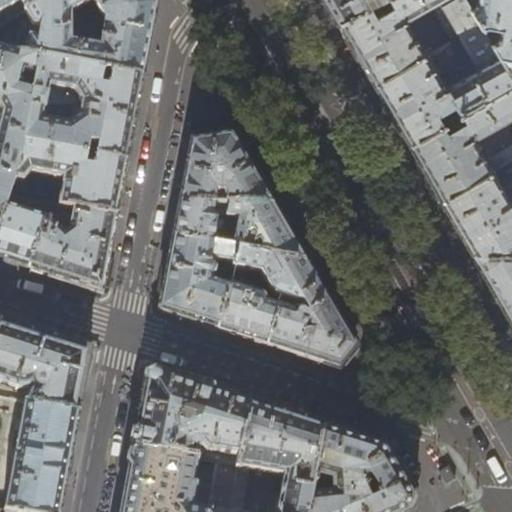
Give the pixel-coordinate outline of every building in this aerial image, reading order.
[(0,0),(0,13),(14,5),(17,10),(23,7),(25,12),(45,0),(0,0)] [(32,28),(40,29),(38,36),(29,34),(24,57),(38,59),(141,78),(148,42),(155,6),(151,0),(45,0),(25,12),(24,13),(32,28)] [(325,0),(339,23),(379,0),(325,0)] [(471,11),(464,0),(379,0),(339,23),(348,39),(374,84),(425,54),(405,20),(432,4),(452,38),(478,23),(471,11)] [(511,0),(477,0),(476,8),(471,11),(478,23),(482,30),(486,27),(499,30),(497,41),(491,45),(498,58),(511,60),(511,0)] [(491,45),(482,30),(478,23),(452,38),(425,54),(374,84),(388,108),(409,144),(511,84),(511,81),(498,58),(491,45)] [(0,222),(5,207),(8,197),(13,180),(17,169),(22,144),(32,93),(18,89),(23,73),(35,76),(38,59),(24,57),(16,55),(16,54),(0,49),(0,222)] [(511,60),(498,58),(511,81),(511,60)] [(135,114),(141,78),(38,59),(35,76),(32,93),(22,144),(125,163),(135,114)] [(511,84),(409,144),(422,166),(441,199),(492,169),(511,157),(511,144),(493,155),(484,157),(474,139),(511,116),(511,84)] [(185,172),(179,204),(213,205),(216,191),(227,191),(227,205),(228,205),(271,206),(247,163),(230,135),(191,142),(185,172)] [(121,189),(125,163),(22,144),(17,169),(13,180),(23,182),(30,174),(62,180),(57,206),(115,218),(121,189)] [(511,191),(506,195),(492,169),(441,199),(454,221),(473,254),(511,253),(511,247),(508,243),(511,240),(511,191)] [(27,201),(40,203),(41,203),(42,196),(28,194),(27,201)] [(49,205),(41,203),(40,203),(35,217),(24,213),(25,207),(18,205),(17,210),(5,207),(0,222),(0,259),(8,262),(28,269),(44,219),(49,205)] [(213,205),(179,204),(176,218),(172,238),(221,247),(225,222),(216,221),(211,214),(213,205)] [(284,227),(271,206),(228,205),(225,222),(221,247),(240,251),(305,263),(284,227)] [(109,252),(115,218),(57,206),(56,213),(61,214),(65,218),(71,219),(69,231),(64,234),(44,219),(28,269),(57,278),(101,292),(109,252)] [(160,292),(162,293),(166,273),(172,238),(169,237),(160,292)] [(166,273),(162,293),(159,310),(193,321),(217,329),(229,286),(232,277),(235,266),(240,251),(221,247),(172,238),(166,273)] [(316,283),(305,263),(240,251),(235,266),(232,277),(241,280),(244,270),(261,274),(270,289),(273,295),(304,305),(307,310),(308,313),(328,302),(316,283)] [(511,253),(473,254),(500,301),(511,321),(511,253)] [(261,296),(229,286),(217,329),(240,337),(267,345),(279,307),(270,305),(269,299),(265,300),(264,297),(261,296)] [(331,309),(328,302),(308,313),(307,310),(305,310),(300,310),(297,311),(295,313),(279,307),(267,345),(295,354),(339,368),(354,349),(348,338),(340,324),(331,309)] [(0,322),(0,382),(18,389),(20,389),(26,388),(31,384),(34,388),(30,391),(28,395),(27,399),(27,404),(78,413),(84,385),(90,351),(47,337),(0,322)] [(139,413),(133,447),(194,458),(195,450),(198,449),(201,446),(205,450),(230,454),(229,464),(237,466),(248,402),(207,388),(154,371),(151,372),(147,374),(146,377),(139,413)] [(307,511),(310,497),(311,491),(313,482),(314,476),(324,426),(281,413),(248,402),(237,466),(229,464),(217,462),(207,511),(307,511)] [(59,511),(69,464),(78,413),(27,404),(24,403),(20,421),(16,420),(14,430),(18,431),(14,452),(19,453),(18,458),(13,458),(3,511),(5,511),(59,511)] [(324,426),(314,476),(331,482),(331,494),(310,497),(307,511),(411,511),(415,500),(405,482),(402,478),(392,461),(383,445),(352,435),(324,426)] [(207,511),(217,462),(194,458),(133,447),(124,491),(120,511),(207,511)] [(398,457),(392,461),(402,478),(405,482),(412,479),(398,457)]
